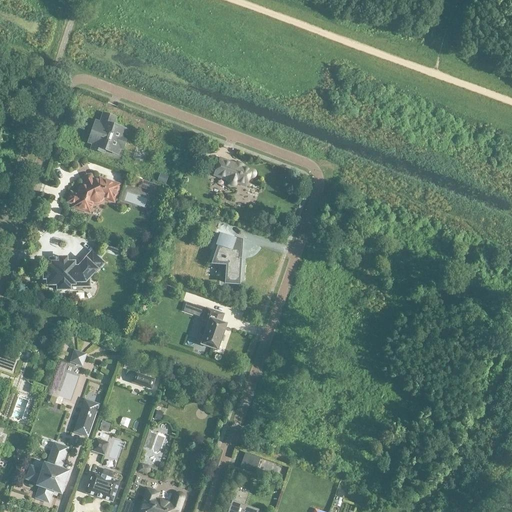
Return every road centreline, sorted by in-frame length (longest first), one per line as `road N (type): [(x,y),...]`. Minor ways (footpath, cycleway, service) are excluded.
road 1 (residential): [(0,279),(71,82),(86,80),(316,171),(319,185),(207,511)]
road 2 (track): [(511,103),(232,0)]
